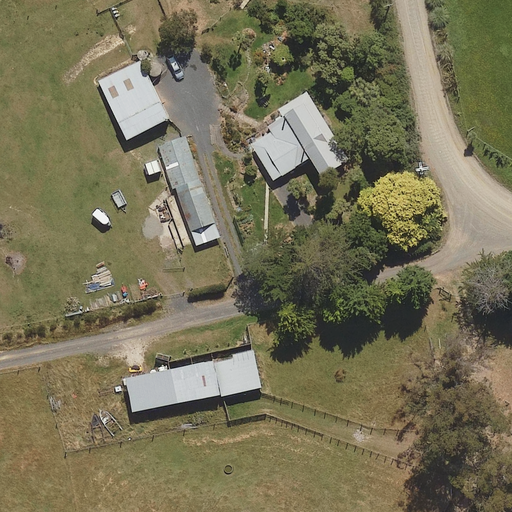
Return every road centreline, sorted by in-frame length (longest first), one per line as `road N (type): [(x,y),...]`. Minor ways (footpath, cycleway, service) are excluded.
road 1 (track): [(0,354),(446,259),(497,202)]
road 2 (unclassified): [(409,0),(428,108),(443,143),(467,177),(511,211)]
